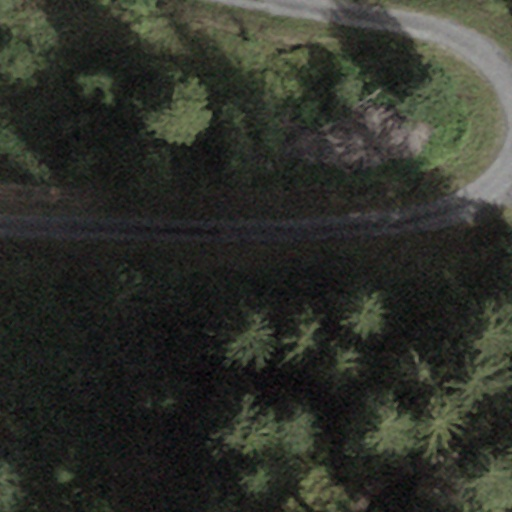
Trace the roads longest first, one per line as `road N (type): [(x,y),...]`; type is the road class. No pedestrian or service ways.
road 1 (track): [(511,173),(466,209),(406,224),(287,233),(0,228)]
road 2 (track): [(294,0),(466,44),(511,86)]
